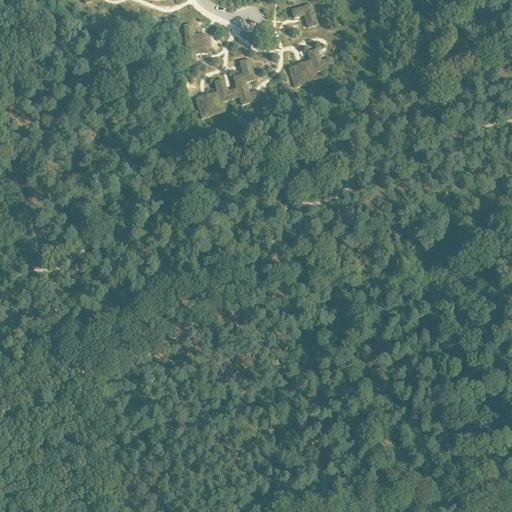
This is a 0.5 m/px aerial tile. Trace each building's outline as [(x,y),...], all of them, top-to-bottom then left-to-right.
[(17,1),(6,4),(8,10),(7,10),(8,15),(18,13),(17,9),(19,8),(17,1)] [(311,6),(292,11),(294,19),(304,16),(308,28),(317,26),(311,6)] [(192,26),(184,27),(186,46),(207,44),(206,35),(193,36),(192,26)] [(207,44),(186,46),(188,66),(196,65),(195,55),(208,53),(207,44)] [(317,51),(308,53),(315,73),(333,67),(331,60),(321,63),(317,51)] [(244,75),(234,79),(236,86),(245,83),(255,80),(249,60),(240,63),(244,75)] [(311,63),(289,69),(295,88),(317,81),(311,63)] [(223,81),(215,83),(221,103),(240,98),(237,90),(227,93),(223,81)] [(245,83),(236,86),(237,90),(240,98),(242,106),(261,100),(259,92),(249,96),(245,83)] [(218,94),(196,101),(202,119),(224,113),(218,94)]
